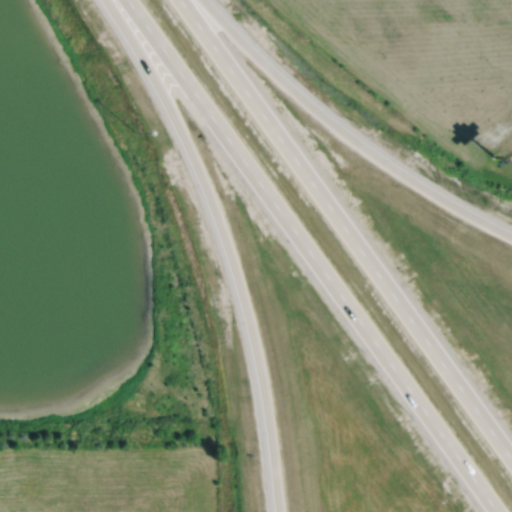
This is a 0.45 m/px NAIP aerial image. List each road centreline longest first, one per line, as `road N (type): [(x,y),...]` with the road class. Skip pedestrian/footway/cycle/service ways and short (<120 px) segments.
road 1 (motorway): [(125,0),(497,511)]
road 2 (motorway): [(511,455),(180,0)]
road 3 (motorway): [(107,0),(193,158),(230,252),(266,399),(279,511)]
road 4 (motorway): [(511,237),(359,145),(203,0)]
